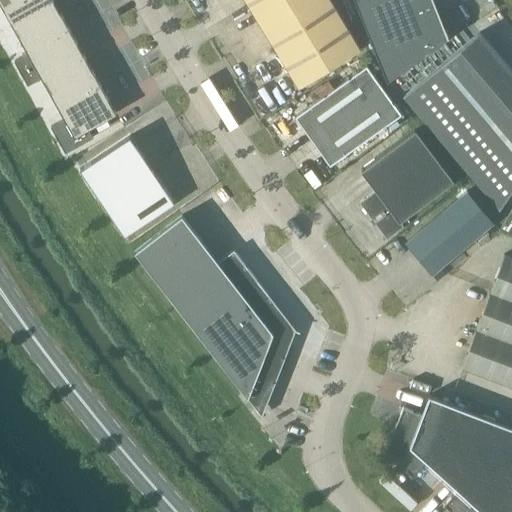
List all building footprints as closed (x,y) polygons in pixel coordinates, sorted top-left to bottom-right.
[(0,0),(0,3),(11,24),(53,0),(0,0)] [(11,24),(27,52),(69,28),(53,0),(11,24)] [(330,0),(245,0),(298,86),(360,49),(330,0)] [(432,0),(354,0),(373,47),(387,82),(448,39),(441,21),(432,0)] [(41,78),(42,79),(85,56),(69,28),(27,52),(28,53),(14,61),(27,85),(41,78)] [(403,97),(499,210),(511,190),(511,69),(480,32),(403,97)] [(42,79),(58,107),(100,84),(85,56),(42,79)] [(366,66),(296,117),(303,128),(321,154),(329,165),(400,115),(366,66)] [(116,113),(100,84),(58,107),(64,119),(50,127),(65,153),(93,137),(88,129),(116,113)] [(414,130),(360,171),(375,190),(359,202),(387,239),(403,226),(400,221),(453,181),(414,130)] [(124,235),(174,202),(130,135),(80,169),(124,235)] [(466,191),(405,243),(431,274),(492,222),(466,191)] [(218,262),(182,215),(137,255),(259,407),(267,403),(296,329),(234,250),(218,262)] [(511,385),(511,257),(504,254),(462,366),(511,385)] [(396,424),(386,452),(413,476),(413,475),(426,461),(457,490),(444,504),(444,503),(443,504),(451,511),(511,511),(511,427),(428,395),(421,414),(404,407),(403,407),(396,424)]
